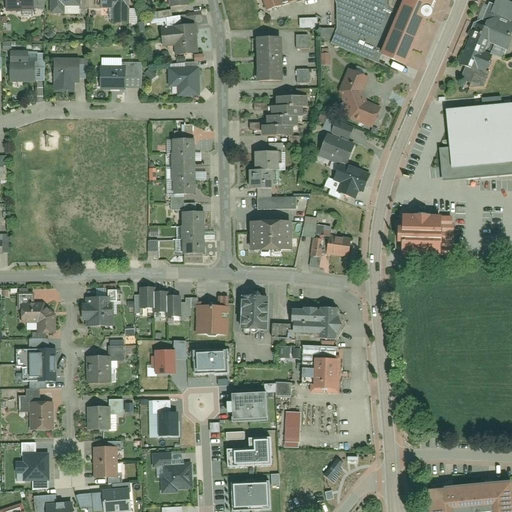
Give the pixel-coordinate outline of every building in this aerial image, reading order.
[(5,0),(6,12),(45,11),(44,0),(5,0)] [(79,0),(50,0),(51,15),(61,14),(61,7),(79,7),(79,0)] [(129,0),(102,0),(103,9),(117,9),(118,22),(130,21),(129,0)] [(192,0),(162,0),(164,10),(193,8),(192,0)] [(262,0),(267,11),(300,0),(262,0)] [(334,0),(337,6),(338,32),(331,48),(384,69),(386,62),(404,68),(435,3),(440,0),(334,0)] [(511,18),(511,0),(498,0),(494,11),(511,18)] [(510,48),(511,41),(511,18),(494,11),(489,9),(486,18),(476,22),(462,63),(489,73),(496,54),(488,51),(492,41),(510,48)] [(167,16),(171,16),(171,12),(150,12),(150,25),(167,25),(167,16)] [(303,28),(320,27),(320,17),(303,18),(303,28)] [(206,20),(171,22),(173,58),(208,56),(206,20)] [(320,37),(329,41),(333,32),(324,28),(320,37)] [(298,34),(298,48),(311,48),(311,35),(298,34)] [(260,80),(286,80),(285,36),(259,37),(260,80)] [(36,52),(11,53),(12,84),(37,83),(36,52)] [(320,65),(330,65),(330,53),(321,53),(320,65)] [(81,59),(54,60),(55,93),(75,93),(74,81),(87,80),(86,64),(81,64),(81,59)] [(200,63),(168,65),(171,101),(202,99),(200,63)] [(121,68),(100,68),(100,90),(142,90),(142,64),(121,64),(121,68)] [(299,82),(313,82),(312,68),(299,69),(299,82)] [(352,118),(376,127),(384,106),(371,101),(365,91),(372,76),(351,68),(341,90),(352,118)] [(306,104),(311,104),(310,94),(279,95),(279,104),(306,104)] [(439,150),(442,182),(511,176),(511,105),(502,106),(501,97),(482,99),(483,108),(447,111),(450,149),(439,150)] [(306,114),(306,104),(279,104),(274,104),(274,115),(301,114),(306,114)] [(301,123),(301,114),(274,115),(269,115),(270,124),(296,124),(301,123)] [(333,134),(350,141),(356,127),(339,120),(333,134)] [(296,135),(296,124),(270,124),(265,124),(265,135),(296,135)] [(344,161),(350,164),(358,144),(350,141),(333,134),(330,133),(322,152),(344,161)] [(136,137),(81,136),(80,211),(135,212),(136,137)] [(193,137),(170,138),(172,196),(195,196),(193,137)] [(282,169),(282,151),(258,151),(258,169),(277,169),(282,169)] [(366,191),(374,173),(350,164),(344,161),(337,180),(342,182),(339,190),(358,197),(361,189),(366,191)] [(278,187),(277,169),(258,169),(251,169),(252,187),(260,187),(275,187),(278,187)] [(275,197),(275,187),(260,187),(260,197),(275,197)] [(275,197),(260,197),(260,210),(299,209),(298,196),(275,197)] [(204,211),(183,212),(186,255),(207,254),(204,211)] [(436,259),(439,218),(423,217),(421,214),(418,213),(414,214),(412,216),(396,216),(392,256),(436,259)] [(295,249),(294,220),(253,221),(254,250),(295,249)] [(333,234),(329,254),(352,258),(356,238),(333,234)] [(312,256),(323,257),(326,239),(315,237),(312,256)] [(147,240),(147,259),(157,259),(157,240),(147,240)] [(155,287),(142,287),(142,308),(155,308),(155,291),(155,287)] [(168,291),(155,291),(155,308),(155,312),(168,312),(168,296),(168,291)] [(33,294),(19,294),(19,305),(21,305),(33,305),(33,294)] [(116,295),(85,295),(85,330),(116,330),(116,295)] [(270,296),(239,295),(238,329),(269,330),(270,296)] [(181,296),(168,296),(168,312),(168,317),(181,317),(181,296)] [(33,305),(21,305),(21,322),(37,322),(37,334),(55,334),(55,315),(45,315),(45,305),(33,305)] [(230,307),(196,306),(195,337),(229,338),(230,307)] [(339,339),(340,308),(297,306),(296,337),(339,339)] [(324,348),(307,348),(307,365),(322,366),(321,386),(311,386),(310,395),(344,396),(345,344),(324,343),(324,348)] [(290,359),(290,347),(279,346),(279,358),(290,359)] [(54,349),(22,350),(23,381),(56,380),(54,349)] [(230,349),(190,350),(191,377),(230,376),(230,349)] [(176,350),(156,350),(155,373),(175,374),(176,350)] [(112,356),(89,356),(90,385),(109,385),(108,376),(113,376),(112,356)] [(263,392),(274,392),(274,398),(291,397),(291,383),(263,383),(263,392)] [(266,394),(227,395),(227,423),(267,422),(266,394)] [(54,403),(32,404),(33,431),(55,430),(54,403)] [(110,409),(89,409),(89,432),(110,432),(110,409)] [(177,417),(159,417),(159,440),(178,439),(177,417)] [(219,432),(218,423),(209,423),(209,433),(219,432)] [(243,439),(243,432),(225,432),(225,440),(243,439)] [(248,449),(226,449),(227,463),(233,463),(233,468),(266,467),(266,462),(271,461),(270,440),(248,440),(248,449)] [(122,448),(94,448),(94,479),(122,479),(122,448)] [(49,453),(18,454),(19,484),(49,484),(49,453)] [(191,489),(190,465),(160,466),(161,490),(191,489)] [(279,474),(270,474),(271,486),(280,486),(279,474)] [(511,511),(511,481),(429,490),(430,511),(511,511)] [(270,483),(230,484),(231,511),(270,510),(270,483)] [(130,511),(129,494),(104,496),(104,497),(105,511),(130,511)] [(105,511),(104,497),(92,498),(93,511),(105,511)] [(46,511),(46,509),(57,508),(56,500),(33,501),(34,511),(46,511)]
